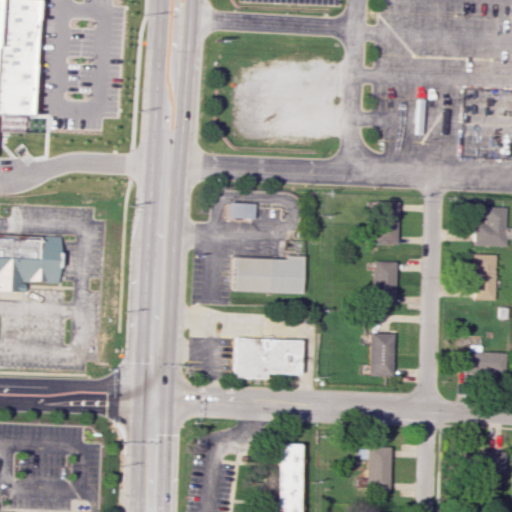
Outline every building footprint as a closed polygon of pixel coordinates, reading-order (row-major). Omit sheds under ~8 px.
[(0,0),(0,33),(31,34),(31,0),(0,0)] [(0,114),(23,115),(28,115),(31,34),(0,33),(0,114)] [(22,131),(0,130),(0,114),(23,115),(22,131)] [(393,243),(394,201),(371,200),(370,243),(393,243)] [(247,220),(248,206),(223,205),(222,219),(247,220)] [(502,227),(502,206),(482,206),(481,223),(471,222),(470,245),(503,245),(503,238),(509,238),(509,227),(502,227)] [(0,232),(57,235),(56,282),(42,282),(42,280),(28,280),(28,281),(22,281),(22,287),(22,291),(0,290),(0,232)] [(470,299),(491,299),(491,254),(470,254),(470,299)] [(232,257),(279,258),(279,255),(296,256),(294,292),(231,289),(232,257)] [(391,304),(391,261),(370,261),(369,303),(391,304)] [(365,374),(388,375),(389,333),(366,332),(365,374)] [(229,377),(261,378),(262,373),(295,374),(296,339),(230,337),(229,377)] [(502,352),(476,351),(476,348),(459,348),(458,373),(501,374),(502,352)] [(292,511),(294,443),(272,443),(270,511),(292,511)] [(386,446),(354,446),(353,457),(363,457),(363,488),(385,488),(386,446)] [(500,452),(468,451),(467,471),(500,472),(500,452)]
